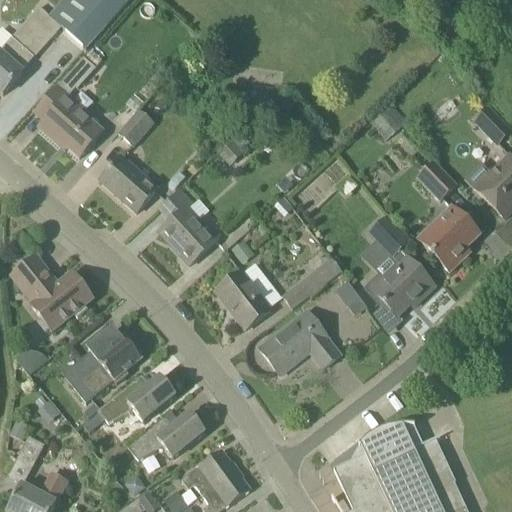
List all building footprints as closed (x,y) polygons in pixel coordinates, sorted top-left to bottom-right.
[(66,0),(49,19),(39,10),(0,53),(0,95),(3,98),(22,76),(20,74),(59,31),(85,53),(132,0),(66,0)] [(459,59),(463,46),(451,43),(447,56),(459,59)] [(91,53),(84,61),(94,71),(101,62),(91,53)] [(84,61),(83,61),(34,116),(44,125),(39,130),(59,149),(62,146),(79,161),(102,136),(80,117),(83,114),(67,100),(75,91),(77,93),(95,72),(94,71),(84,61)] [(234,91),(233,119),(251,120),(251,115),(262,116),(286,94),(253,90),(253,92),(234,91)] [(391,107),(370,126),(386,144),(407,124),(391,107)] [(497,149),(510,136),(487,113),(474,126),(497,149)] [(152,127),(138,115),(118,139),(132,151),(152,127)] [(241,153),(233,144),(226,150),(237,162),(243,157),(241,154),(241,153)] [(155,192),(121,160),(100,184),(136,217),(155,192)] [(494,180),(478,195),(504,223),(511,215),(511,162),(509,160),(491,177),(494,180)] [(440,206),(457,191),(435,167),(418,182),(440,206)] [(181,193),(175,199),(160,213),(171,225),(159,236),(189,269),(217,244),(188,212),(193,207),(181,193)] [(480,239),(453,211),(418,244),(449,276),(470,256),(466,252),(480,239)] [(391,262),(408,245),(386,222),(369,239),(391,262)] [(243,245),(232,254),(242,268),(253,260),(243,245)] [(84,310),(93,303),(72,277),(58,288),(35,260),(11,279),(34,308),(31,310),(41,323),(37,326),(45,336),(49,332),(52,335),(74,318),(77,322),(87,314),(84,310)] [(381,311),(382,312),(385,309),(397,321),(410,308),(417,302),(420,305),(434,290),(405,260),(383,282),(380,278),(379,279),(380,280),(366,293),(364,291),(363,292),(381,311)] [(282,300),(292,313),(341,275),(330,261),(282,300)] [(271,313),(242,275),(215,296),(245,334),(271,313)] [(348,286),(337,295),(346,306),(357,298),(348,286)] [(339,360),(325,342),(327,341),(307,316),(259,353),(279,379),(310,355),(323,372),(339,360)] [(80,379),(70,387),(85,407),(114,384),(116,387),(128,378),(126,375),(137,366),(141,363),(135,356),(124,342),(121,345),(112,334),(88,353),(90,355),(101,369),(84,384),(80,379)] [(109,428),(133,414),(143,426),(175,400),(171,395),(174,393),(166,383),(164,385),(160,381),(149,389),(144,393),(136,384),(98,415),(99,416),(105,423),(109,428)] [(48,427),(60,418),(49,405),(37,414),(48,427)] [(138,465),(163,451),(172,462),(205,436),(201,431),(203,429),(196,420),(193,422),(189,417),(174,430),(166,420),(127,451),(138,465)] [(88,436),(100,427),(94,420),(83,429),(88,436)] [(17,424),(10,439),(21,444),(28,429),(17,424)] [(367,441),(359,450),(360,451),(360,450),(364,458),(333,473),(351,511),(465,511),(454,487),(455,486),(437,447),(425,453),(414,431),(415,429),(395,429),(377,435),(367,441)] [(32,471),(44,448),(29,440),(16,463),(32,471)] [(201,499),(236,474),(221,454),(180,484),(188,494),(194,490),(201,499)] [(209,509),(205,511),(225,511),(250,494),(236,474),(201,499),(209,509)] [(21,488),(15,498),(7,511),(53,511),(67,485),(51,476),(39,498),(21,488)] [(145,491),(137,479),(124,487),(133,500),(145,491)] [(156,511),(160,510),(150,495),(138,502),(144,511),(156,511)] [(163,504),(165,506),(169,511),(181,511),(187,508),(176,495),(163,504)]
